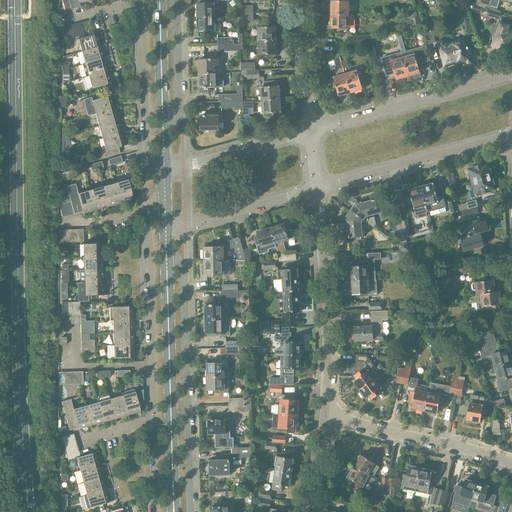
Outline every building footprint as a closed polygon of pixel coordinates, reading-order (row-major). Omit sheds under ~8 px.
[(71,10),(68,0),(61,0),(65,11),(71,10)] [(68,0),(71,10),(80,7),(79,2),(84,0),(68,0)] [(331,14),(348,14),(348,5),(354,5),(353,0),(332,0),(333,2),(331,2),(331,14)] [(511,0),(490,0),(490,3),(480,0),(479,0),(478,6),(488,9),(489,6),(497,8),(499,0),(501,0),(502,1),(507,2),(507,1),(511,2),(511,0)] [(214,17),(214,10),(218,10),(217,1),(210,1),(210,3),(196,4),(197,18),(214,17)] [(484,9),(474,6),(472,12),(482,15),(484,9)] [(488,10),(486,16),(497,20),(499,14),(488,10)] [(347,29),(348,14),(331,14),(330,29),(333,29),(333,32),(336,35),(343,35),(347,32),(347,29)] [(214,25),(214,17),(197,18),(197,32),(211,31),(211,34),(218,34),(218,25),(214,25)] [(470,18),(466,19),(464,20),(466,26),(465,26),(467,35),(474,33),(470,18)] [(499,21),(491,45),(493,48),(499,50),(502,49),(507,51),(511,35),(511,31),(508,30),(509,25),(499,21)] [(74,24),(77,37),(83,35),(80,23),(74,24)] [(74,24),(68,26),(72,38),(77,37),(74,24)] [(427,40),(426,40),(428,44),(435,42),(432,32),(430,33),(428,24),(423,26),(427,40)] [(258,28),(258,41),(276,40),(275,27),(268,28),(268,25),(260,25),(260,28),(258,28)] [(68,26),(62,27),(66,40),(72,38),(68,26)] [(81,51),(99,47),(96,34),(78,39),(81,51)] [(276,40),(258,41),(259,55),(266,55),(266,59),(272,59),(276,56),(276,54),(276,40)] [(457,62),(452,44),(445,46),(443,40),(438,42),(444,66),(457,62)] [(372,42),(369,43),(373,59),(379,57),(375,41),(372,42)] [(466,65),(472,64),(467,48),(466,48),(464,41),(452,44),(457,62),(465,60),(466,65)] [(421,64),(430,61),(426,46),(401,53),(407,77),(412,75),(412,78),(420,76),(419,73),(420,73),(419,71),(423,70),(421,64)] [(84,64),(102,59),(99,47),(81,51),(84,64)] [(395,80),(396,80),(398,81),(402,80),(403,78),(407,77),(401,53),(381,58),(386,75),(393,73),(395,80)] [(350,93),(341,62),(339,54),(331,56),(332,60),(333,60),(336,70),(335,70),(337,76),(333,77),(338,96),(350,93)] [(84,71),(83,72),(85,77),(88,76),(106,71),(102,59),(84,64),(82,64),(84,71)] [(209,60),(198,60),(199,74),(222,73),(222,59),(218,59),(211,60),(211,59),(209,59),(209,60)] [(341,62),(350,93),(362,90),(360,82),(364,81),(361,69),(348,73),(346,67),(348,67),(346,60),(341,62)] [(88,76),(91,89),(109,84),(106,71),(88,76)] [(199,76),(198,76),(199,76),(199,94),(208,94),(208,88),(217,87),(223,87),(222,73),(199,74),(199,76)] [(260,95),(261,101),(280,100),(278,86),(277,86),(276,81),(263,83),(264,88),(260,88),(260,90),(258,90),(259,95),(260,95)] [(91,101),(95,114),(113,109),(109,96),(91,101)] [(261,101),(261,102),(261,107),(260,107),(260,112),(262,112),(262,114),(281,113),(280,100),(261,101)] [(242,102),(242,108),(243,123),(249,123),(249,115),(249,109),(253,109),(253,102),(242,102)] [(98,126),(116,121),(113,109),(95,114),(98,126)] [(203,116),(200,116),(200,131),(218,130),(218,123),(223,123),(222,116),(220,116),(220,113),(209,114),(209,116),(205,116),(205,115),(203,115),(203,116)] [(98,126),(102,138),(120,133),(116,121),(98,126)] [(101,158),(107,157),(120,153),(118,147),(123,146),(120,133),(102,138),(105,150),(102,151),(102,152),(100,156),(101,158)] [(120,156),(108,160),(109,166),(122,162),(120,156)] [(70,167),(68,160),(62,162),(64,169),(70,167)] [(129,161),(126,166),(131,170),(134,164),(129,161)] [(470,183),(491,177),(491,176),(492,174),(491,171),(489,170),(488,165),(482,166),(482,165),(474,167),(474,168),(467,170),(469,176),(468,176),(470,183)] [(456,187),(452,173),(447,175),(451,189),(456,187)] [(470,183),(472,190),(468,191),(470,198),(474,197),(473,196),(481,193),(482,195),(490,193),(489,191),(495,190),(493,184),(495,183),(494,179),(491,178),(491,177),(470,183)] [(127,180),(114,184),(119,202),(132,198),(127,180)] [(95,209),(90,190),(78,194),(75,184),(66,187),(70,202),(74,215),(95,209)] [(114,184),(102,187),(107,205),(119,202),(114,184)] [(421,187),(428,212),(445,207),(442,196),(437,197),(436,196),(436,195),(437,195),(437,194),(437,193),(437,192),(436,192),(436,191),(435,191),(433,184),(421,187)] [(102,187),(90,190),(95,209),(107,205),(102,187)] [(426,213),(428,212),(421,187),(408,191),(410,198),(410,199),(410,200),(410,201),(410,202),(411,202),(411,203),(413,209),(414,209),(415,216),(416,216),(417,217),(418,217),(419,218),(420,218),(421,218),(422,217),(424,217),(424,216),(425,215),(426,215),(426,214),(426,213)] [(350,211),(363,221),(372,227),(375,226),(373,218),(367,220),(367,217),(379,214),(378,213),(381,212),(378,200),(375,201),(375,200),(371,201),(371,199),(367,200),(368,202),(357,205),(355,207),(354,206),(350,211)] [(457,212),(454,201),(448,203),(451,214),(457,212)] [(466,203),(467,209),(477,207),(475,201),(466,203)] [(68,216),(74,215),(70,202),(64,203),(68,216)] [(62,218),(68,216),(64,203),(58,205),(62,218)] [(478,213),(476,207),(461,212),(462,218),(478,213)] [(361,224),(363,221),(350,211),(346,217),(348,218),(346,220),(348,238),(356,237),(357,240),(360,239),(361,237),(362,237),(361,224)] [(472,223),(465,226),(461,227),(463,237),(479,232),(479,233),(490,230),(487,219),(479,221),(478,218),(471,220),(472,223)] [(405,238),(411,237),(407,220),(400,221),(405,238)] [(271,229),(275,243),(294,238),(292,230),(285,231),(284,225),(271,229)] [(276,248),(275,243),(271,229),(257,233),(258,238),(254,239),(258,255),(268,252),(268,250),(276,248)] [(479,232),(463,237),(461,238),(462,242),(460,243),(463,251),(469,249),(469,250),(474,249),(474,248),(483,245),(479,233),(479,232)] [(243,250),(239,237),(232,239),(238,260),(245,260),(243,250)] [(203,261),(223,260),(223,242),(211,245),(211,247),(203,247),(203,261)] [(398,244),(399,251),(407,250),(405,242),(398,244)] [(82,244),(83,258),(101,257),(101,244),(82,244)] [(248,248),(243,250),(245,260),(247,265),(253,264),(248,248)] [(295,253),(278,254),(278,261),(296,260),(295,253)] [(380,259),(380,253),(367,254),(368,261),(358,262),(359,267),(351,267),(352,281),(375,280),(374,259),(380,259)] [(101,257),(83,258),(83,270),(102,270),(101,257)] [(230,260),(223,260),(203,261),(204,275),(207,275),(207,277),(213,277),(213,275),(231,274),(230,260)] [(102,283),(102,270),(83,270),(83,283),(102,283)] [(297,270),(278,271),(278,280),(282,280),(282,292),(298,291),(297,270)] [(476,292),(477,295),(494,293),(492,280),(491,280),(490,278),(483,279),(484,281),(475,283),(472,284),(472,285),(473,292),(474,292),(476,292)] [(375,280),(352,281),(353,295),(359,294),(359,296),(376,295),(375,280)] [(102,296),(102,283),(83,283),(84,296),(102,296)] [(282,292),(274,292),(275,300),(278,300),(279,313),(282,313),(282,321),(282,328),(288,328),(288,327),(294,326),(293,313),(299,312),(298,291),(282,292)] [(498,292),(494,293),(477,295),(478,303),(476,303),(477,311),(483,310),(483,308),(493,306),(493,309),(498,308),(498,305),(500,305),(498,292)] [(205,320),(225,319),(225,313),(222,313),(222,305),(212,305),(209,305),(209,306),(205,306),(205,320)] [(109,307),(109,308),(109,320),(112,320),(131,320),(131,307),(109,307)] [(371,312),(371,326),(354,327),(354,341),(382,340),(381,320),(387,320),(387,311),(371,312)] [(230,336),(229,319),(225,319),(205,320),(205,334),(219,333),(219,336),(230,336)] [(113,333),(131,333),(131,320),(112,320),(113,333)] [(93,321),(85,321),(80,321),(80,334),(86,334),(93,334),(93,321)] [(276,350),(275,356),(280,356),(300,356),(300,342),(290,342),(290,340),(290,333),(288,333),(288,328),(282,328),(276,328),(276,340),(281,340),(281,350),(276,350)] [(113,346),(132,345),(131,333),(113,333),(113,345),(113,346)] [(436,347),(439,342),(433,338),(430,343),(436,347)] [(491,339),(478,343),(482,358),(491,356),(494,368),(511,363),(511,362),(511,361),(511,356),(509,357),(508,350),(497,353),(495,344),(492,345),(491,339)] [(113,346),(113,345),(110,346),(107,346),(107,359),(110,359),(132,358),(132,345),(113,346)] [(213,363),(206,363),(207,377),(224,377),(228,377),(228,369),(227,360),(227,355),(225,355),(224,348),(220,348),(220,360),(220,363),(213,363)] [(356,379),(353,381),(355,383),(353,384),(357,389),(358,388),(359,390),(374,380),(380,375),(366,355),(355,355),(355,362),(360,362),(364,368),(358,373),(354,376),(356,379)] [(280,360),(280,368),(280,375),(280,378),(284,378),(284,385),(293,385),(293,369),(300,369),(300,356),(280,356),(280,360)] [(511,367),(511,363),(494,368),(498,381),(496,381),(499,392),(511,388),(511,367)] [(401,384),(404,369),(398,368),(395,382),(401,384)] [(404,369),(401,384),(407,385),(409,377),(410,371),(404,369)] [(224,377),(207,377),(207,391),(221,391),(221,393),(228,393),(228,384),(228,377),(224,377)] [(455,395),(458,380),(452,379),(451,387),(449,394),(455,395)] [(374,380),(359,390),(361,392),(359,392),(363,397),(364,396),(366,398),(368,396),(371,400),(382,392),(379,389),(380,388),(374,380)] [(464,382),(458,380),(455,395),(461,396),(464,382)] [(427,393),(424,411),(426,411),(426,413),(432,414),(432,412),(436,413),(437,413),(441,394),(449,395),(449,394),(451,387),(430,383),(429,387),(428,390),(427,393)] [(407,385),(406,390),(410,391),(408,400),(413,401),(411,408),(416,409),(416,411),(422,412),(422,410),(424,411),(427,393),(428,390),(429,387),(421,386),(421,388),(416,387),(407,385)] [(126,414),(139,410),(134,392),(122,396),(126,414)] [(274,414),(297,415),(298,401),(292,401),(292,397),(290,397),(291,396),(281,395),(280,400),(280,405),(274,405),(274,414)] [(109,399),(114,417),(126,414),(122,396),(109,399)] [(480,423),(484,398),(470,396),(466,420),(468,421),(468,422),(473,423),(474,422),(480,423)] [(72,429),(72,430),(77,428),(90,424),(85,406),(73,409),(70,399),(61,402),(69,430),(72,429)] [(97,403),(102,421),(114,417),(109,399),(97,403)] [(85,406),(90,424),(102,421),(97,403),(85,406)] [(295,429),(296,429),(297,415),(274,414),(273,414),(272,428),(286,429),(286,433),(295,433),(295,429)] [(210,421),(208,421),(208,434),(215,434),(215,448),(233,448),(233,438),(230,438),(230,427),(229,418),(222,418),(222,420),(216,420),(213,420),(211,420),(211,421),(210,421)] [(58,428),(58,435),(66,432),(65,426),(58,428)] [(75,440),(73,434),(61,437),(62,443),(75,440)] [(75,440),(62,443),(64,449),(76,445),(75,440)] [(76,445),(64,449),(66,454),(78,451),(76,445)] [(212,461),(209,461),(209,475),(210,475),(229,474),(229,475),(229,467),(233,467),(233,465),(241,465),(241,458),(249,458),(252,457),(251,448),(231,448),(232,454),(224,454),(225,457),(218,458),(218,461),(212,461)] [(73,459),(75,458),(80,457),(78,451),(66,454),(67,460),(73,459)] [(93,453),(80,457),(75,458),(79,471),(97,466),(94,453),(93,453)] [(353,467),(372,478),(379,467),(375,465),(371,462),(372,460),(360,453),(357,458),(358,459),(353,467)] [(275,471),(290,473),(292,459),(276,457),(274,466),(276,466),(275,471)] [(97,466),(79,471),(82,483),(100,478),(97,466)] [(405,477),(403,476),(400,489),(415,492),(420,469),(419,468),(419,467),(414,466),(413,467),(407,466),(405,477)] [(380,492),(379,496),(385,497),(386,491),(380,490),(381,484),(376,480),(372,478),(353,467),(351,471),(349,470),(345,476),(347,477),(347,478),(354,482),(353,485),(359,489),(360,486),(362,487),(366,481),(373,486),(380,492)] [(420,469),(415,492),(430,495),(432,482),(430,482),(432,471),(427,470),(427,469),(421,468),(421,469),(420,469)] [(288,486),(290,473),(275,471),(273,486),(273,490),(281,491),(282,485),(288,486)] [(100,478),(82,483),(86,495),(104,490),(100,478)] [(389,479),(386,500),(394,502),(396,490),(393,490),(395,480),(389,479)] [(455,492),(453,501),(469,507),(469,506),(476,483),(472,482),(472,480),(468,479),(466,480),(464,480),(462,488),(455,486),(453,492),(455,492)] [(476,483),(469,506),(487,511),(491,511),(490,511),(497,511),(499,507),(493,505),(494,502),(492,502),(493,497),(486,495),(487,493),(488,487),(486,487),(486,485),(482,483),(481,485),(476,483)] [(434,488),(433,491),(430,504),(441,507),(445,491),(434,488)] [(86,495),(89,508),(107,503),(104,490),(86,495)] [(272,493),(260,491),(258,497),(271,499),(272,493)] [(452,493),(445,491),(441,507),(448,508),(452,493)] [(497,511),(511,511),(511,502),(511,503),(511,502),(502,498),(499,507),(497,511)] [(269,508),(271,501),(260,499),(259,507),(269,508)] [(210,511),(229,511),(229,503),(218,504),(218,505),(219,505),(219,507),(210,508),(210,511)]
